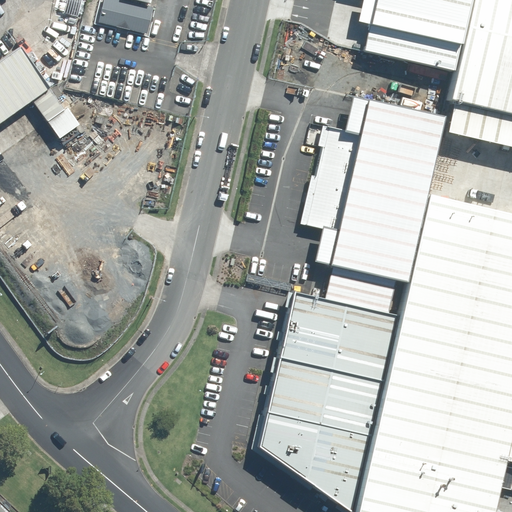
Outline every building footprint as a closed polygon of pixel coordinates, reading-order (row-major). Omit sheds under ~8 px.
[(146,35),(152,8),(116,0),(101,0),(97,24),(146,35)] [(444,120),(439,144),(511,161),(511,0),(358,0),(368,2),(355,59),(448,80),(444,120)] [(0,122),(47,89),(18,48),(0,61),(0,122)] [(257,441),(360,508),(426,203),(439,144),(444,120),(353,100),(349,119),(319,113),(298,212),(327,218),(311,295),(289,291),(257,441)] [(77,124),(65,108),(61,110),(45,123),(57,139),(77,124)] [(511,221),(426,203),(360,508),(359,511),(503,511),(498,510),(508,465),(511,465),(511,221)] [(0,511),(9,511),(0,503),(0,511)]
